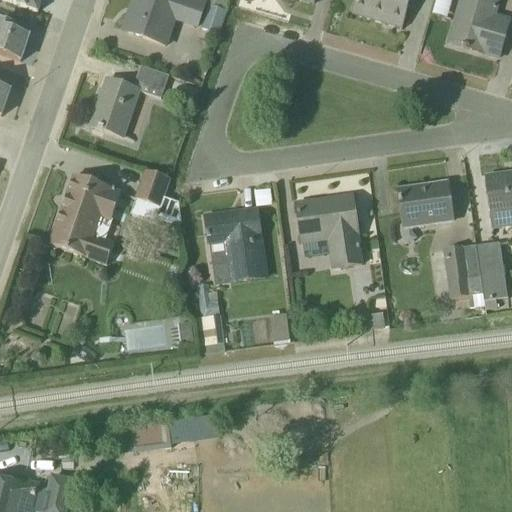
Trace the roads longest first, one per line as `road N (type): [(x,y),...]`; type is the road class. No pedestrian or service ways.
road 1 (residential): [(488,124),(447,97),(250,46),(211,138),(210,157),(230,166),(454,135)]
road 2 (track): [(511,355),(0,429)]
road 3 (residential): [(82,0),(0,237)]
road 4 (unknown): [(124,176),(0,134)]
